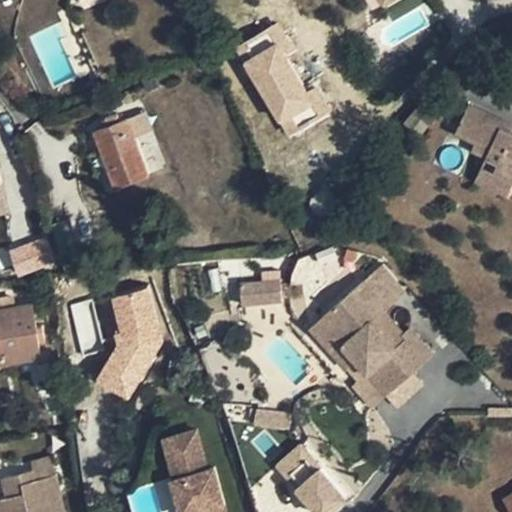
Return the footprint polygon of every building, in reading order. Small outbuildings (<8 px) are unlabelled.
[(217,0),(222,8),(238,35),(263,80),(406,0),(217,0)] [(148,92),(163,86),(158,75),(143,80),(148,92)] [(458,125),(455,130),(476,140),(472,148),(487,155),(484,163),(511,176),(511,135),(509,134),(499,130),(503,121),(467,105),(464,110),(461,109),(454,123),(458,125)] [(117,186),(150,173),(129,117),(121,120),(119,113),(106,118),(109,125),(96,130),(117,186)] [(511,128),(511,125),(503,121),(499,130),(509,134),(511,128)] [(511,181),(511,176),(484,163),(477,180),(507,192),(511,181)] [(63,256),(81,251),(72,218),(54,222),(63,256)] [(16,277),(55,265),(46,238),(7,250),(16,277)] [(289,262),(295,299),(315,296),(312,277),(333,273),(330,255),(289,262)] [(279,281),(239,285),(241,307),(281,303),(279,281)] [(354,292),(322,320),(344,345),(333,355),(347,371),(356,363),(368,353),(378,365),(367,375),(388,399),(434,358),(410,330),(403,337),(382,314),(377,318),(354,292)] [(0,363),(43,357),(35,304),(0,308),(0,363)] [(344,345),(322,320),(311,330),(333,355),(344,345)] [(356,363),(367,375),(378,365),(368,353),(356,363)] [(221,511),(221,509),(207,466),(201,468),(188,429),(157,439),(170,478),(168,479),(177,511),(221,511)] [(336,511),(350,499),(296,444),(271,469),(313,511),(336,511)] [(0,495),(0,511),(64,511),(56,474),(35,479),(33,469),(5,475),(8,486),(10,494),(0,495)] [(0,495),(10,494),(8,486),(0,487),(0,495)]
